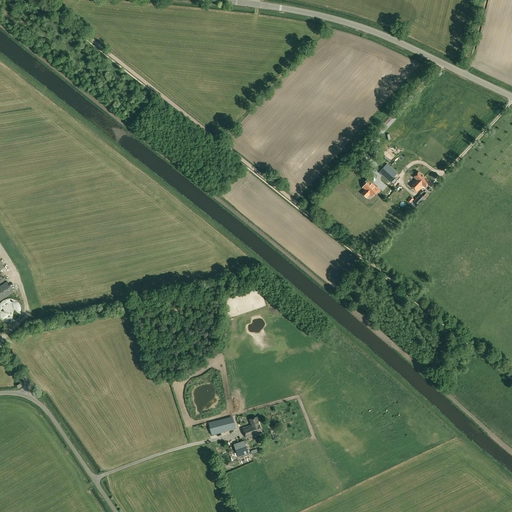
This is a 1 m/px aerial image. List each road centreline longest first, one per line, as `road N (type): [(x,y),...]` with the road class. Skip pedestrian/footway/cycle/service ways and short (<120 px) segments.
road 1 (track): [(511,376),(42,0)]
road 2 (tertiary): [(511,97),(356,26),(215,0)]
